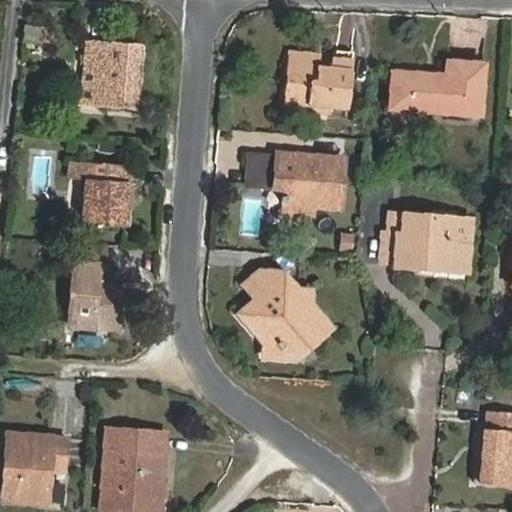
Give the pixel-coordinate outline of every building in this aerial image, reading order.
[(28,24),(26,41),(46,43),(47,26),(28,24)] [(104,75),(101,108),(138,112),(146,47),(90,42),(86,73),(104,75)] [(336,62),(353,63),(354,54),(336,53),(336,62)] [(287,56),(287,63),(318,65),(318,58),(287,56)] [(392,104),(479,111),(483,61),(450,58),(449,74),(395,70),(392,104)] [(318,65),(287,63),(284,107),(349,112),(353,63),(336,62),(335,66),(335,71),(318,70),(318,65)] [(83,106),(101,108),(104,75),(86,73),(83,106)] [(345,159),(278,154),(278,158),(250,155),(248,187),(285,190),(284,215),(312,217),(313,206),(342,208),(345,159)] [(80,222),(124,225),(126,197),(132,197),(134,165),(69,160),(67,177),(83,178),(80,222)] [(432,207),(431,214),(456,215),(456,208),(432,207)] [(392,211),(391,231),(397,231),(396,263),(419,265),(419,257),(469,260),(471,216),(456,215),(431,214),(392,211)] [(397,231),(391,231),(381,231),(379,262),(396,263),(397,231)] [(353,249),(354,234),(343,234),(342,248),(353,249)] [(104,244),(76,242),(75,257),(103,259),(104,244)] [(419,257),(419,265),(468,268),(469,260),(419,257)] [(68,325),(120,329),(122,291),(100,290),(101,264),(73,262),(68,325)] [(308,334),(317,343),(331,331),(310,307),(312,294),(298,284),(285,271),(271,283),(258,296),(240,312),(254,329),(266,330),(264,357),(281,358),(292,348),(308,334)] [(258,296),(271,283),(260,271),(246,283),(258,296)] [(300,358),(317,343),(308,334),(292,348),(300,358)] [(511,411),(488,409),(486,428),(478,428),(474,482),(511,484),(511,411)] [(112,430),(111,450),(122,450),(124,431),(112,430)] [(122,450),(111,450),(106,511),(117,511),(156,511),(163,434),(124,431),(122,450)] [(10,474),(4,474),(2,499),(50,503),(51,470),(65,471),(67,437),(7,433),(5,460),(11,460),(10,474)]
